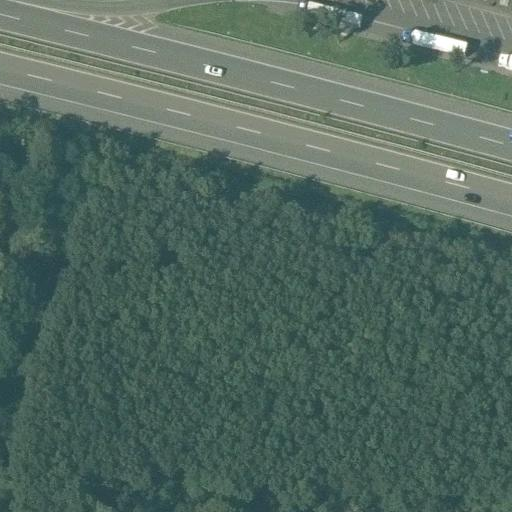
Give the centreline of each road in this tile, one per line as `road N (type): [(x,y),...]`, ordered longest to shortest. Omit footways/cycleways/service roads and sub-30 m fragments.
road 1 (track): [(0,125),(511,256)]
road 2 (motorway): [(0,71),(511,197)]
road 3 (motorway): [(511,144),(25,18)]
road 4 (motorway): [(167,0),(25,18)]
